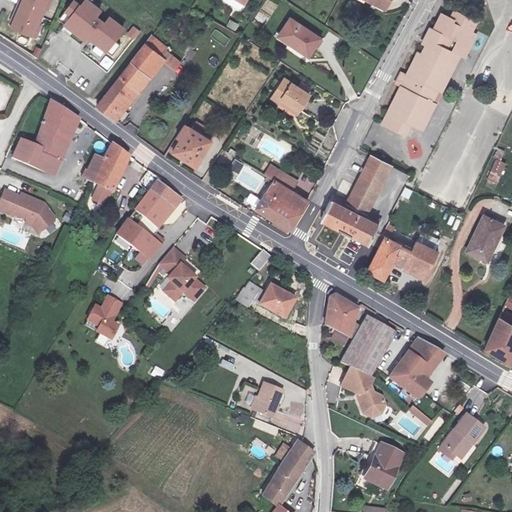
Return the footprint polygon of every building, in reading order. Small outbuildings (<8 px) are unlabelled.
[(42,0),(17,0),(11,14),(14,15),(11,22),(9,26),(28,35),(42,0)] [(42,0),(28,35),(33,37),(37,25),(35,25),(43,8),(45,9),(48,0),(42,0)] [(97,9),(86,0),(80,0),(74,8),(62,23),(83,39),(88,31),(92,34),(89,38),(104,50),(112,39),(121,27),(106,16),(101,22),(93,15),(97,9)] [(366,0),(382,8),(386,0),(366,0)] [(74,8),(68,3),(56,19),(62,23),(74,8)] [(450,15),(472,28),(475,23),(452,11),(450,15)] [(397,80),(381,110),(408,124),(418,130),(433,101),(428,98),(436,84),(440,87),(455,58),(446,52),(458,29),(469,35),(472,28),(450,15),(448,21),(439,16),(419,52),(414,49),(404,69),(408,71),(401,82),(397,80)] [(302,55),(314,37),(283,16),(273,29),(287,39),(284,43),(302,55)] [(237,31),(240,24),(230,19),(227,26),(237,31)] [(127,35),(136,40),(141,30),(133,25),(127,35)] [(455,58),(469,35),(458,29),(446,52),(455,58)] [(210,38),(226,46),(231,38),(215,30),(210,38)] [(150,33),(95,105),(118,123),(119,113),(159,59),(172,69),(178,62),(168,54),(161,51),(166,44),(150,33)] [(112,39),(104,50),(110,54),(117,44),(112,39)] [(293,113),(304,94),(281,79),(269,97),(293,113)] [(3,136),(0,142),(0,157),(38,173),(58,125),(62,126),(66,116),(59,111),(34,96),(18,143),(3,136)] [(400,136),(408,124),(381,110),(375,122),(400,136)] [(193,131),(181,123),(173,136),(176,138),(167,151),(191,165),(211,134),(198,124),(193,131)] [(83,169),(95,142),(82,137),(71,164),(83,169)] [(83,169),(79,177),(86,180),(80,194),(90,198),(96,184),(100,186),(114,150),(97,138),(95,142),(83,169)] [(500,183),(506,162),(501,161),(505,151),(498,149),(488,179),(500,183)] [(367,158),(343,204),(362,215),(386,168),(367,158)] [(304,200),(288,191),(293,183),(275,173),(252,207),(288,229),(304,200)] [(170,192),(144,174),(137,185),(124,202),(104,229),(99,238),(129,262),(144,244),(135,237),(140,231),(139,230),(170,192)] [(3,194),(0,193),(0,212),(10,217),(18,220),(21,227),(24,229),(36,220),(36,216),(27,201),(4,191),(3,194)] [(373,221),(362,215),(343,204),(330,197),(320,217),(318,220),(362,245),(373,221)] [(462,249),(474,255),(478,246),(488,251),(502,226),(480,215),(462,249)] [(18,220),(10,217),(8,222),(21,227),(18,220)] [(381,226),(375,238),(379,241),(363,272),(380,280),(392,259),(423,274),(435,253),(381,226)] [(335,247),(336,234),(326,233),(325,246),(335,247)] [(170,251),(158,240),(144,256),(156,267),(153,271),(157,274),(158,275),(150,285),(160,293),(180,269),(165,257),(170,251)] [(478,246),(474,255),(484,260),(488,251),(478,246)] [(249,266),(257,271),(271,255),(262,249),(249,266)] [(157,274),(149,283),(150,285),(158,275),(157,274)] [(255,287),(249,283),(240,294),(248,300),(255,287)] [(281,317),(294,299),(271,285),(259,304),(281,317)] [(108,293),(94,286),(88,299),(82,296),(75,310),(87,317),(84,322),(97,329),(105,315),(99,311),(108,293)] [(322,309),(321,324),(350,338),(357,308),(327,292),(322,309)] [(505,365),(511,351),(511,297),(507,295),(481,350),(505,365)] [(165,319),(170,309),(154,301),(149,310),(165,319)] [(87,317),(75,310),(73,315),(84,322),(87,317)] [(343,360),(373,376),(396,330),(366,315),(343,360)] [(437,351),(410,335),(380,374),(410,394),(422,379),(418,375),(437,351)] [(373,376),(352,365),(342,384),(358,393),(359,396),(361,395),(365,411),(373,416),(383,414),(388,407),(385,398),(378,392),(371,385),(375,378),(373,376)] [(159,380),(165,372),(155,366),(150,374),(159,380)] [(259,408),(269,380),(248,373),(237,400),(259,408)] [(434,406),(415,392),(403,407),(421,421),(434,406)] [(458,437),(463,441),(476,423),(456,408),(434,439),(450,450),(458,437)] [(250,488),(265,497),(299,444),(282,433),(250,488)] [(455,453),(463,441),(458,437),(450,450),(455,453)] [(360,475),(380,485),(396,452),(375,442),(360,475)] [(279,511),(282,508),(265,497),(255,511),(279,511)] [(357,511),(364,511),(367,504),(359,503),(357,511)]
